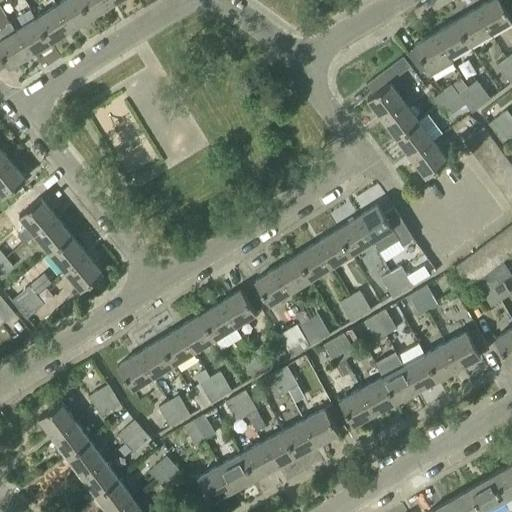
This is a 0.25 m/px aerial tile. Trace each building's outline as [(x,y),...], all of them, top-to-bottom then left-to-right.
[(90,17),(79,0),(66,0),(55,7),(70,30),(90,17)] [(107,0),(79,0),(90,17),(111,5),(107,0)] [(499,0),(488,0),(475,8),(489,32),(511,20),(499,0)] [(55,7),(35,19),(49,43),(70,30),(55,7)] [(489,32),(475,8),(454,20),(468,44),(489,32)] [(35,19),(15,32),(29,55),(49,43),(35,19)] [(468,44),(454,20),(433,32),(451,63),(452,62),(449,56),(468,44)] [(9,23),(0,29),(0,54),(8,68),(29,55),(15,32),(9,23)] [(451,63),(433,32),(412,44),(414,48),(405,53),(420,73),(426,69),(430,75),(451,63)] [(402,56),(384,69),(392,80),(410,67),(402,56)] [(511,80),(511,65),(506,57),(496,64),(510,82),(511,80)] [(384,69),(365,84),(372,93),(388,81),(389,82),(392,80),(384,69)] [(458,93),(465,103),(471,112),(481,105),(467,86),(460,77),(451,84),(458,93)] [(467,86),(481,105),(490,98),(476,79),(467,86)] [(372,93),(366,98),(381,117),(403,101),(389,82),(388,81),(372,93)] [(458,93),(451,84),(433,98),(440,107),(458,93)] [(458,93),(440,107),(447,116),(465,103),(458,93)] [(128,164),(151,150),(118,97),(98,110),(101,114),(98,116),(128,164)] [(403,101),(381,117),(395,137),(417,120),(403,101)] [(495,132),(511,119),(511,116),(506,109),(488,123),(495,132)] [(511,119),(495,132),(502,142),(511,133),(511,119)] [(417,120),(395,137),(410,156),(432,139),(417,120)] [(490,136),(483,126),(463,141),(470,150),(490,136)] [(490,136),(470,150),(471,150),(472,152),(478,160),(497,146),(491,138),(490,136)] [(432,139),(410,156),(424,176),(447,159),(432,139)] [(497,146),(478,160),(480,163),(485,170),(504,155),(499,149),(497,146)] [(0,166),(8,160),(0,149),(0,166)] [(504,155),(485,170),(488,174),(492,179),(511,165),(507,159),(504,155)] [(24,179),(8,160),(0,166),(0,192),(3,196),(24,179)] [(511,165),(492,179),(496,184),(500,189),(511,179),(511,165)] [(511,179),(500,189),(504,195),(507,199),(511,194),(511,179)] [(40,197),(19,215),(28,225),(35,234),(56,216),(40,197)] [(357,217),(371,241),(391,228),(396,237),(407,230),(393,206),(383,213),(377,204),(357,217)] [(71,235),(56,216),(35,234),(50,252),(71,235)] [(357,217),(336,229),(351,253),(371,241),(357,217)] [(35,234),(28,225),(17,234),(14,232),(0,244),(0,262),(7,257),(35,234)] [(511,225),(502,232),(511,245),(511,225)] [(351,253),(336,229),(316,242),(331,266),(351,253)] [(511,255),(511,245),(502,232),(492,238),(507,259),(511,255)] [(86,253),(71,235),(50,252),(65,271),(86,253)] [(492,238),(483,246),(498,266),(507,259),(492,238)] [(316,242),(296,255),(310,278),(331,266),(316,242)] [(498,266),(483,246),(474,253),(489,273),(498,266)] [(86,253),(65,271),(81,289),(102,272),(86,253)] [(474,253),(464,260),(479,280),(489,273),(474,253)] [(296,255),(275,267),(290,291),(310,278),(296,255)] [(7,257),(0,262),(0,276),(13,266),(7,257)] [(479,280),(464,260),(454,267),(469,287),(479,280)] [(401,265),(391,271),(402,291),(413,285),(401,265)] [(290,291),(275,267),(254,280),(269,304),(290,291)] [(402,291),(391,271),(380,277),(392,297),(402,291)] [(498,274),(488,280),(500,299),(510,293),(498,274)] [(500,299),(488,280),(478,286),(491,305),(500,299)] [(416,290),(428,309),(438,303),(426,284),(416,290)] [(18,310),(36,295),(29,286),(11,301),(18,310)] [(220,301),(234,325),(255,312),(241,288),(220,301)] [(349,295),(360,315),(371,309),(359,289),(349,295)] [(428,309),(416,290),(406,296),(417,315),(428,309)] [(36,295),(18,310),(26,319),(43,304),(36,295)] [(360,315),(349,295),(339,301),(350,321),(360,315)] [(0,296),(0,315),(6,323),(15,316),(0,296)] [(220,301),(199,314),(214,338),(234,325),(220,301)] [(385,308),(374,313),(386,333),(396,328),(385,308)] [(308,319),(319,338),(329,333),(318,313),(308,319)] [(386,333),(374,313),(364,319),(376,339),(386,333)] [(214,338),(199,314),(179,327),(194,350),(214,338)] [(319,338),(308,319),(298,325),(297,323),(278,333),(291,356),(310,346),(309,344),(319,338)] [(354,326),(347,330),(355,346),(363,341),(354,326)] [(179,327),(158,339),(173,363),(194,350),(179,327)] [(477,328),(468,333),(479,354),(488,349),(477,328)] [(511,359),(511,328),(494,339),(508,362),(511,359)] [(343,332),(333,338),(344,358),(355,352),(343,332)] [(446,344),(458,367),(480,355),(479,354),(468,333),(467,332),(446,344)] [(344,358),(333,338),(323,343),(334,363),(344,358)] [(173,363),(158,339),(138,352),(153,376),(173,363)] [(446,344),(425,355),(437,378),(458,367),(446,344)] [(251,352),(263,372),(273,366),(261,346),(251,352)] [(153,376),(138,352),(117,365),(132,389),(153,376)] [(263,372),(251,352),(241,358),(252,378),(263,372)] [(437,378),(425,355),(403,367),(416,390),(437,378)] [(276,371),(288,390),(298,384),(287,365),(276,371)] [(416,390),(403,367),(382,378),(395,401),(416,390)] [(220,370),(210,376),(221,396),(231,390),(220,370)] [(288,390),(276,371),(266,376),(278,396),(288,390)] [(221,396),(210,376),(199,381),(211,402),(221,396)] [(382,378),(361,389),(374,413),(395,401),(382,378)] [(94,405),(114,393),(108,383),(88,395),(94,405)] [(245,389),(235,394),(246,414),(256,409),(245,389)] [(374,413),(361,389),(339,401),(352,424),(374,413)] [(120,403),(114,393),(94,405),(100,415),(120,403)] [(178,394),(168,400),(179,420),(190,414),(178,394)] [(246,414),(235,394),(225,400),(236,420),(246,414)] [(179,420),(168,400),(158,406),(169,426),(179,420)] [(53,437),(75,421),(60,401),(38,417),(53,437)] [(303,420),(316,444),(338,432),(325,408),(303,420)] [(194,418),(205,438),(215,432),(204,412),(194,418)] [(205,438),(194,418),(183,424),(194,444),(205,438)] [(124,443),(142,427),(134,419),(117,434),(124,443)] [(316,444),(303,420),(282,431),(295,455),(316,444)] [(75,421),(53,437),(67,456),(89,440),(75,421)] [(142,427),(124,443),(132,451),(149,436),(142,427)] [(295,455),(282,431),(261,443),(274,467),(295,455)] [(89,440),(67,456),(82,476),(103,459),(89,440)] [(274,467),(261,443),(240,454),(253,478),(274,467)] [(156,479),(174,463),(166,454),(148,470),(156,479)] [(240,454),(219,466),(232,489),(253,478),(240,454)] [(103,459),(82,476),(96,495),(118,479),(103,459)] [(182,472),(174,463),(156,479),(164,487),(171,481),(183,495),(192,488),(179,474),(182,472)] [(511,468),(510,465),(489,477),(503,500),(511,495),(511,468)] [(232,489),(219,466),(197,477),(210,501),(232,489)] [(489,477),(468,489),(481,511),(483,511),(503,500),(489,477)] [(113,511),(132,498),(118,479),(96,495),(108,511),(113,511)] [(481,511),(468,489),(448,501),(454,511),(481,511)] [(142,511),(132,498),(113,511),(142,511)] [(454,511),(448,501),(429,511),(454,511)]
